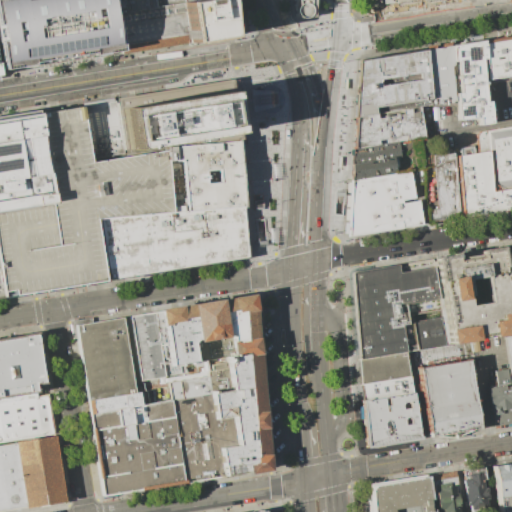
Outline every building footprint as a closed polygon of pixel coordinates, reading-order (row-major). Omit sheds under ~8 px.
[(111,0),(120,54),(95,57),(0,72),(0,0),(111,0)] [(194,0),(224,0),(227,38),(189,43),(120,54),(111,0),(152,0),(154,6),(183,2),(194,0)] [(276,0),(282,52),(293,50),(295,73),(306,72),(307,83),(310,106),(311,117),(300,118),(302,141),(290,142),(299,234),(310,233),(311,239),(330,237),(332,214),(340,215),(338,247),(312,250),(313,255),(301,256),(302,260),(304,283),(298,284),(294,284),(291,285),(281,286),(278,286),(275,286),(269,287),(266,264),(266,260),(265,245),(262,221),(262,219),(254,220),(251,220),(248,193),(246,170),(257,169),(253,123),(242,124),(237,79),(248,78),(245,43),(239,44),(237,28),(236,13),(235,7),(242,7),(241,0),(276,0)] [(291,0),(313,0),(312,15),(293,16),(291,0)] [(485,40),(511,35),(511,76),(488,80),(485,40)] [(492,124),(478,126),(477,117),(456,120),(455,105),(454,93),(457,92),(455,60),(452,60),(450,46),(485,40),(488,80),(492,124)] [(425,50),(450,46),(452,60),(454,93),(455,105),(430,107),(429,105),(425,50)] [(429,105),(419,107),(356,117),(361,61),(425,50),(429,105)] [(114,98),(115,101),(123,150),(160,146),(235,139),(238,139),(228,79),(225,80),(114,98)] [(77,109),(86,162),(119,157),(111,103),(77,109)] [(354,146),(356,117),(419,107),(423,135),(397,139),(354,146)] [(44,114),(77,109),(86,162),(119,157),(161,150),(161,156),(169,210),(93,216),(102,282),(6,298),(0,261),(0,211),(58,202),(44,114)] [(0,121),(44,114),(58,202),(0,211),(0,121)] [(455,156),(476,153),(475,137),(478,133),(511,127),(511,211),(460,220),(455,156)] [(169,210),(168,203),(180,202),(180,208),(184,207),(178,156),(161,156),(161,150),(160,146),(235,139),(241,206),(169,210)] [(354,146),(353,162),(351,180),(394,173),(392,158),(400,157),(400,155),(397,139),(354,146)] [(433,156),(455,154),(455,156),(460,220),(444,221),(431,222),(430,209),(437,209),(437,204),(433,156)] [(351,180),(394,173),(407,171),(412,199),(396,201),(396,203),(418,200),(422,226),(347,238),(351,180)] [(93,216),(169,210),(241,206),(246,259),(102,282),(93,216)] [(433,260),(500,249),(511,321),(511,333),(447,344),(433,260)] [(350,271),(396,265),(431,259),(432,267),(438,310),(409,315),(414,350),(408,352),(357,359),(350,271)] [(250,296),(161,310),(128,316),(141,391),(144,391),(146,403),(138,405),(136,393),(130,394),(84,400),(100,494),(221,475),(265,468),(250,296)] [(412,321),(439,317),(444,345),(416,349),(412,321)] [(73,325),(119,318),(130,394),(84,400),(73,325)] [(0,338),(35,333),(43,383),(35,384),(36,392),(34,392),(0,397),(0,338)] [(511,334),(503,337),(511,391),(511,334)] [(408,352),(411,377),(360,384),(357,359),(408,352)] [(427,438),(417,369),(467,361),(478,430),(427,438)] [(511,422),(494,426),(487,389),(497,387),(494,372),(507,369),(511,398),(511,422)] [(411,377),(414,395),(362,401),(360,384),(411,377)] [(0,397),(34,392),(35,395),(45,394),(51,434),(0,441),(0,397)] [(362,401),(414,395),(420,440),(368,446),(362,401)] [(0,510),(0,445),(52,437),(62,500),(0,510)] [(511,463),(511,511),(498,511),(491,467),(511,463)] [(460,472),(466,511),(488,511),(482,468),(460,472)] [(428,477),(433,511),(460,511),(454,472),(428,477)] [(370,511),(367,485),(423,475),(429,511),(370,511)]
